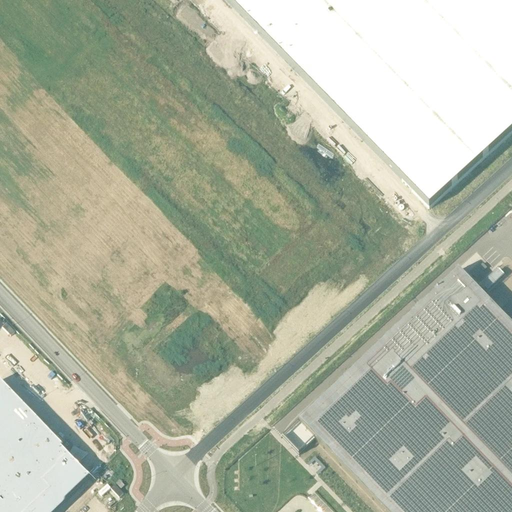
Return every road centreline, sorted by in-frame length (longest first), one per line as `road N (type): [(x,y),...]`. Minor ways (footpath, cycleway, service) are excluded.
road 1 (tertiary): [(172,479),(511,167)]
road 2 (unclassified): [(0,296),(172,479)]
